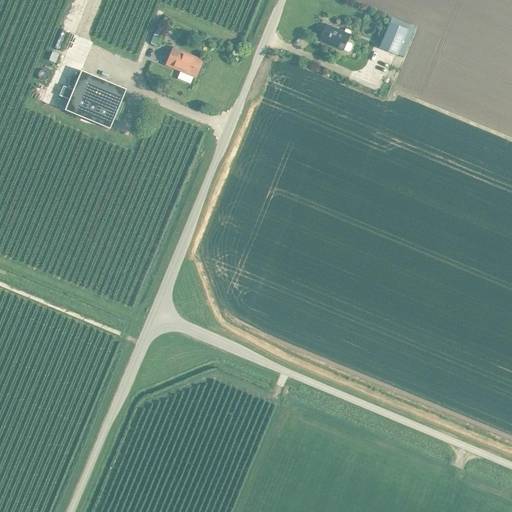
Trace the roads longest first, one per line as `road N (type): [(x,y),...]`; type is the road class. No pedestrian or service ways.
road 1 (unclassified): [(151,318),(511,465)]
road 2 (unclassified): [(151,318),(284,0)]
road 3 (unclassified): [(69,511),(151,318)]
